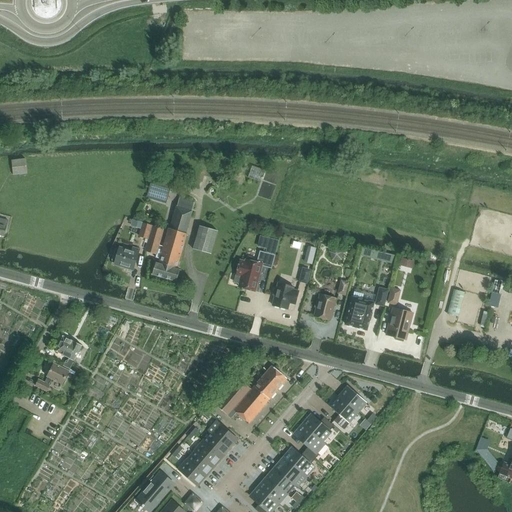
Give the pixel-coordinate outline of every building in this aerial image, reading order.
[(13,175),(27,174),(25,159),(11,161),(13,175)] [(159,193),(168,196),(174,177),(161,173),(158,181),(153,179),(149,190),(152,191),(151,197),(158,198),(159,193)] [(177,269),(187,234),(185,233),(195,203),(179,198),(170,229),(168,229),(158,264),(156,263),(152,275),(176,282),(180,270),(177,269)] [(0,235),(5,237),(9,221),(0,218),(0,235)] [(147,239),(151,226),(143,224),(139,237),(147,239)] [(145,252),(156,255),(164,230),(152,226),(145,252)] [(193,250),(211,254),(217,231),(200,226),(193,250)] [(133,269),(139,250),(132,248),(131,252),(119,248),(114,263),(116,264),(116,265),(120,267),(121,265),(133,269)] [(238,287),(255,292),(262,266),(271,269),(275,256),(260,252),(257,263),(253,262),(253,260),(252,258),(248,257),(247,258),(246,260),(245,262),(240,261),(236,275),(241,276),(238,287)] [(300,282),(306,283),(310,271),(303,269),(300,282)] [(275,296),(272,306),(287,310),(289,302),(293,303),(292,304),(295,304),(298,292),(292,290),(293,287),(278,283),(276,291),(274,290),(273,296),(275,296)] [(380,289),(376,304),(383,306),(387,291),(380,289)] [(392,289),(388,303),(396,305),(400,292),(392,289)] [(458,317),(465,293),(454,290),(448,314),(458,317)] [(316,308),(314,317),(330,321),(336,299),(320,295),(318,302),(316,302),(314,308),(316,308)] [(352,298),(345,325),(366,330),(374,303),(352,298)] [(393,308),(386,335),(395,338),(395,340),(403,342),(404,340),(406,341),(413,313),(393,308)] [(70,369),(82,346),(74,341),(73,342),(64,337),(56,351),(69,359),(68,361),(66,362),(64,366),(70,369)] [(63,384),(69,371),(54,364),(47,377),(48,377),(45,383),(39,380),(36,386),(47,392),(50,385),(49,385),(52,379),(63,384)] [(239,379),(216,405),(231,419),(237,412),(250,423),(287,379),(272,366),(252,390),(239,379)] [(367,403),(348,386),(339,396),(340,397),(358,413),(367,403)] [(340,397),(331,408),(339,415),(334,421),(344,430),(358,413),(340,397)] [(320,422),(312,415),(303,425),(322,441),(335,426),(324,417),(320,422)] [(376,419),(371,415),(366,420),(372,424),(376,419)] [(237,439),(220,425),(212,434),(229,449),(237,439)] [(303,425),(295,435),(308,447),(305,451),(315,460),(319,455),(313,451),(322,441),(303,425)] [(212,434),(204,443),(221,458),(229,449),(212,434)] [(204,443),(196,452),(213,467),(221,458),(204,443)] [(301,456),(293,449),(284,459),(302,475),(315,460),(305,451),(301,456)] [(196,452),(188,461),(205,476),(213,467),(196,452)] [(302,475),(284,459),(276,468),(294,484),(302,475)] [(509,483),(511,476),(511,459),(510,465),(504,463),(498,478),(509,483)] [(188,461),(180,471),(197,485),(205,476),(188,461)] [(294,484),(276,468),(268,478),(286,494),(294,484)] [(149,511),(174,484),(161,473),(137,501),(149,511)] [(286,494),(268,478),(259,487),(278,503),(286,494)] [(270,511),(278,503),(259,487),(251,497),(259,504),(254,509),(257,511),(270,511)] [(184,511),(172,501),(162,511),(184,511)]
